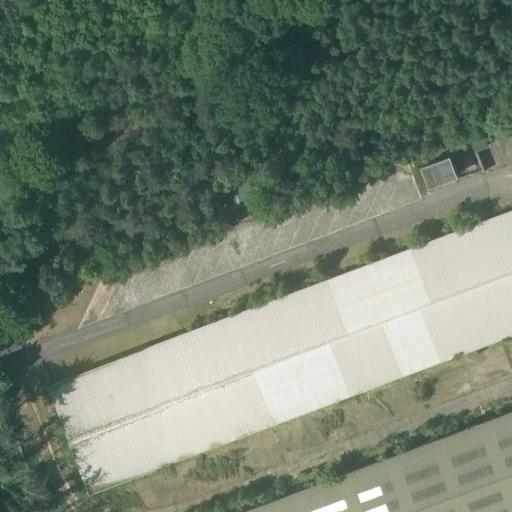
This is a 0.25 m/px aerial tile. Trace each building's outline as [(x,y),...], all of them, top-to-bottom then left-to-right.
[(480,128),(470,132),(476,149),(487,145),(480,128)] [(450,156),(423,166),(430,185),(456,175),(450,156)] [(246,167),(220,177),(231,206),(257,196),(246,167)] [(511,213),(46,383),(85,488),(511,331),(511,213)] [(32,294),(11,302),(20,327),(41,320),(32,294)] [(7,311),(0,313),(0,350),(19,344),(7,311)] [(511,511),(511,413),(243,511),(511,511)]
